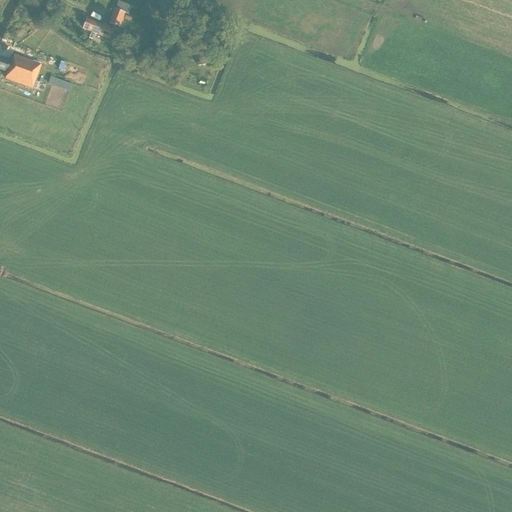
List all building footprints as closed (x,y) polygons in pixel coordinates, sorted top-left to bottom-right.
[(125,14),(126,15),(128,15),(132,5),(118,0),(109,23),(120,27),(125,14)] [(115,30),(86,19),(82,29),(111,40),(115,30)] [(10,63),(0,58),(0,69),(7,72),(4,79),(32,89),(41,65),(13,55),(10,63)] [(58,69),(63,71),(66,63),(61,61),(58,69)] [(69,92),(71,84),(56,79),(54,87),(69,92)]
